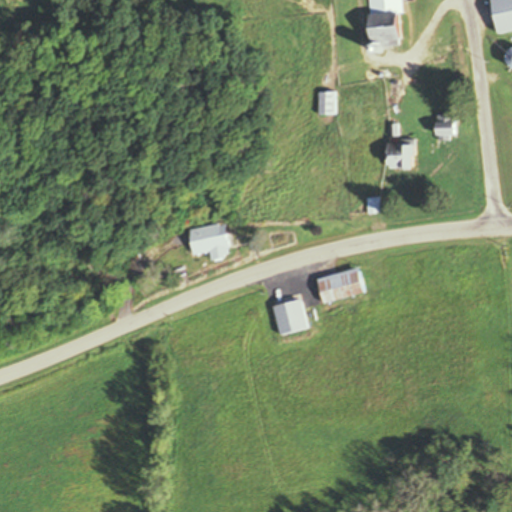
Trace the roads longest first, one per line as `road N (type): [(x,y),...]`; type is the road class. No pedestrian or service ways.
road 1 (secondary): [(0,369),(275,260),(433,226),(511,220)]
road 2 (residential): [(497,222),(465,0)]
